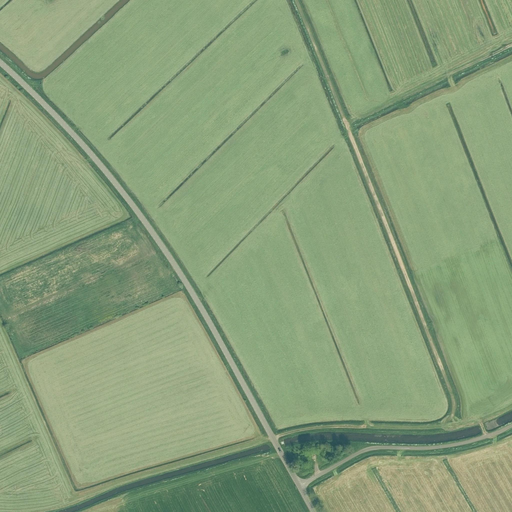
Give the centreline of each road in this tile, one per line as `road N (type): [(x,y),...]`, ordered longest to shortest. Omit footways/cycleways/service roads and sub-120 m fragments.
road 1 (tertiary): [(298,485),(146,224),(0,62)]
road 2 (track): [(272,438),(330,426),(434,426),(454,405),(345,126)]
road 3 (residential): [(298,485),(365,449),(444,446),(511,425)]
road 4 (track): [(345,126),(511,45)]
road 5 (track): [(345,126),(294,0)]
